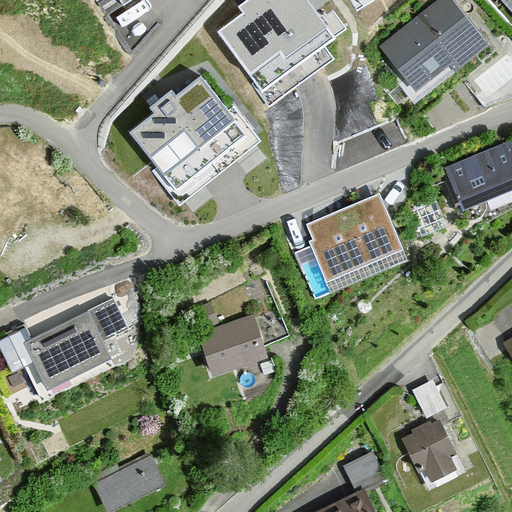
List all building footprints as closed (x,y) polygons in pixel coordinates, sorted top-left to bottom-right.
[(306,0),(261,0),(220,34),(262,87),(332,32),(306,0)] [(450,0),(425,0),(365,46),(403,95),(441,66),(446,73),(484,44),(450,0)] [(225,117),(200,85),(175,105),(171,100),(154,113),(158,119),(132,140),(181,203),(258,143),(233,111),(225,117)] [(498,137),(433,164),(451,208),(511,182),(511,170),(503,149),(498,137)] [(400,256),(378,201),(310,228),(315,243),(311,244),(328,285),(400,256)] [(107,297),(16,341),(38,388),(102,358),(94,340),(122,327),(107,297)] [(255,316),(197,334),(210,375),(268,358),(255,316)] [(511,348),(498,356),(510,378),(511,377),(511,348)] [(414,388),(426,414),(447,404),(434,378),(414,388)] [(439,419),(398,439),(412,467),(419,464),(428,483),(455,470),(447,453),(454,450),(439,419)] [(372,452),(346,465),(360,493),(320,511),(375,511),(364,489),(385,479),(372,452)] [(151,456),(94,485),(108,511),(109,511),(165,484),(151,456)]
